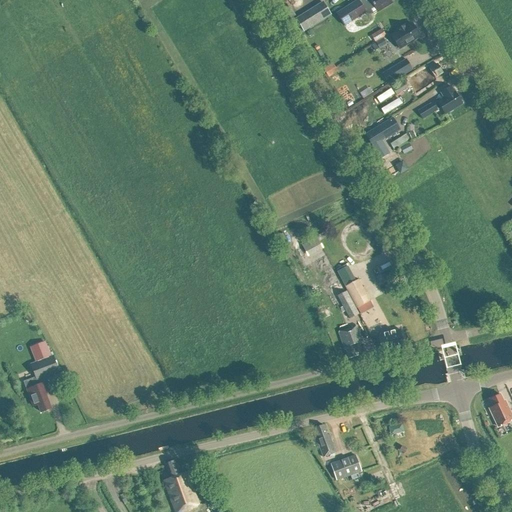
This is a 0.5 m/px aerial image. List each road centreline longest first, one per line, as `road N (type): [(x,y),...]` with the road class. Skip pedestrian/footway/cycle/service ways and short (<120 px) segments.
road 1 (unclassified): [(0,500),(457,390)]
road 2 (unclassified): [(0,453),(444,338)]
road 3 (tertiary): [(444,338),(423,274),(257,0)]
road 4 (unclassified): [(511,130),(432,0)]
road 5 (tertiary): [(507,511),(457,390)]
